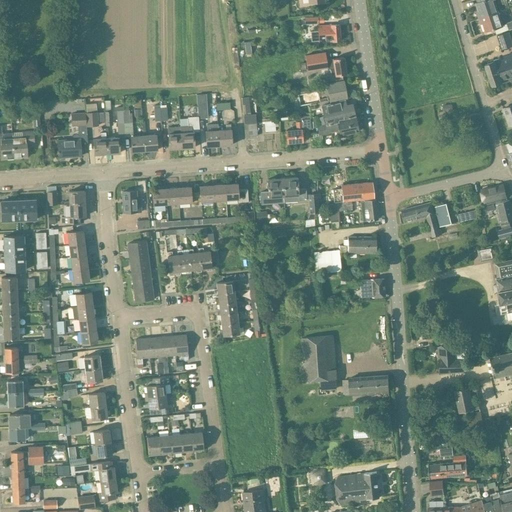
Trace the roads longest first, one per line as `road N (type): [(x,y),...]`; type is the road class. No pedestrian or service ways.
road 1 (unclassified): [(412,511),(388,197)]
road 2 (residential): [(102,173),(382,148)]
road 3 (residential): [(220,463),(198,318),(188,311),(118,317)]
road 4 (residential): [(502,171),(454,0)]
road 5 (residential): [(135,470),(118,317)]
road 6 (unclassified): [(382,148),(360,0)]
road 7 (residential): [(118,317),(102,173)]
